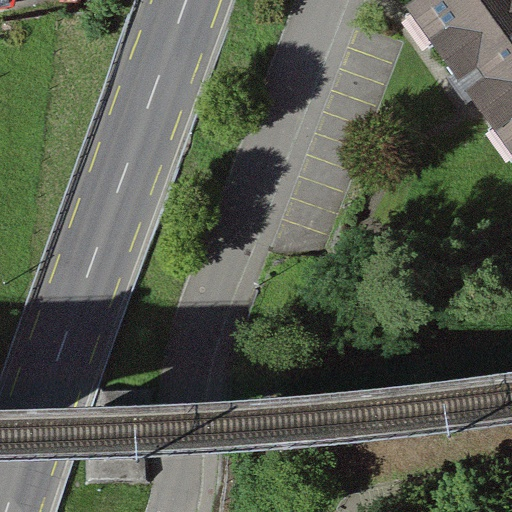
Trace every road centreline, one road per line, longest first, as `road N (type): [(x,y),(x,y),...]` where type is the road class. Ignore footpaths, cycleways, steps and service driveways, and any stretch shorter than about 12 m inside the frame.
road 1 (residential): [(169,511),(182,404),(199,346),(245,215),(338,0)]
road 2 (primary): [(184,0),(8,511)]
